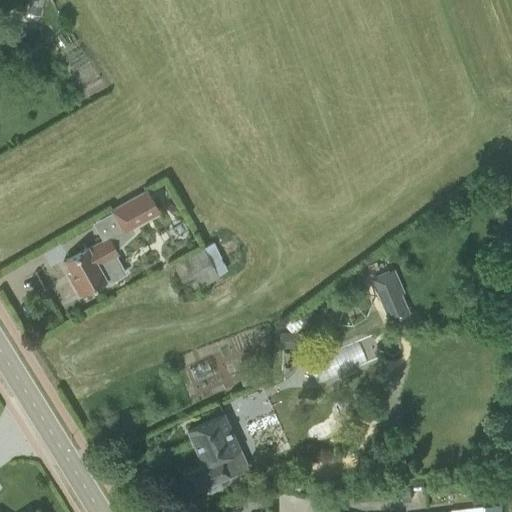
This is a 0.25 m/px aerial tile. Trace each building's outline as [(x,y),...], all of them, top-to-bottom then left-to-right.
[(29,0),(26,14),(38,17),(42,0),(29,0)] [(74,278),(70,281),(78,294),(104,280),(105,283),(123,273),(113,255),(116,253),(114,249),(133,232),(130,227),(158,212),(146,190),(110,210),(122,231),(108,238),(107,237),(87,248),(87,247),(64,260),(74,278)] [(201,246),(171,262),(187,293),(217,277),(216,275),(226,270),(212,242),(202,247),(201,246)] [(305,304),(293,315),(303,325),(314,314),(305,304)] [(297,333),(280,333),(282,347),(297,347),(297,333)] [(307,363),(316,383),(366,361),(357,341),(307,363)] [(273,377),(270,366),(237,375),(241,386),(273,377)] [(240,449),(241,448),(225,412),(186,430),(202,466),(184,474),(192,492),(249,467),(240,449)] [(409,456),(390,457),(391,476),(410,475),(409,456)]
